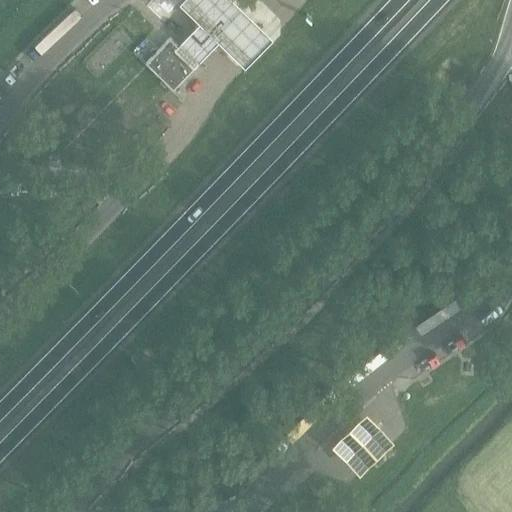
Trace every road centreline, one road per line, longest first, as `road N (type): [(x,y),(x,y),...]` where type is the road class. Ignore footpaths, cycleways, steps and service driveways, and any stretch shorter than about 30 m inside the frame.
road 1 (trunk): [(0,445),(435,0)]
road 2 (trunk): [(397,0),(0,407)]
